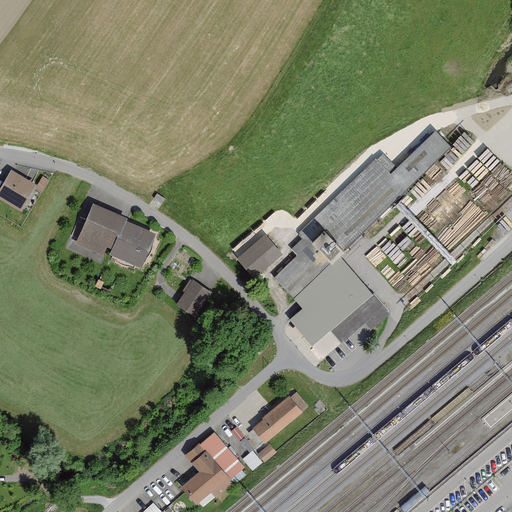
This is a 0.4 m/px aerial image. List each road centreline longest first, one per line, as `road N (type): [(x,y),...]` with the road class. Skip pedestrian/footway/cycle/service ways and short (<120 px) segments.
road 1 (unclassified): [(0,153),(90,177),(185,235),(292,352)]
road 2 (unclassified): [(292,352),(327,378),(357,373),(511,242)]
road 3 (unclassified): [(107,511),(292,352)]
road 4 (track): [(0,479),(41,482),(56,495),(114,505)]
